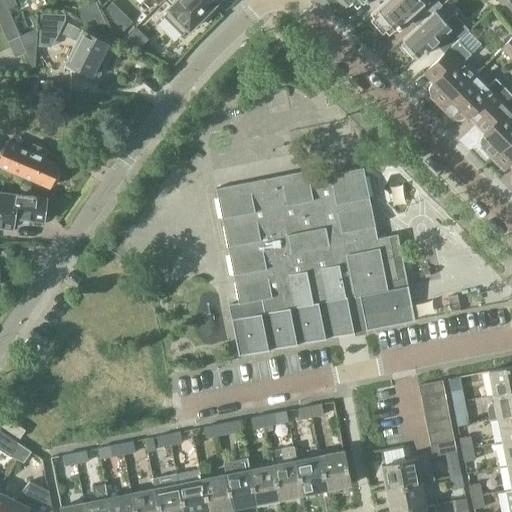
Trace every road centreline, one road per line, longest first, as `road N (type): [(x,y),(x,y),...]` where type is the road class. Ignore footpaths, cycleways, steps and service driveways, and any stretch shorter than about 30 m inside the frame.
road 1 (residential): [(0,352),(183,89),(268,0)]
road 2 (residential): [(176,402),(511,340)]
road 3 (residential): [(284,0),(511,222)]
